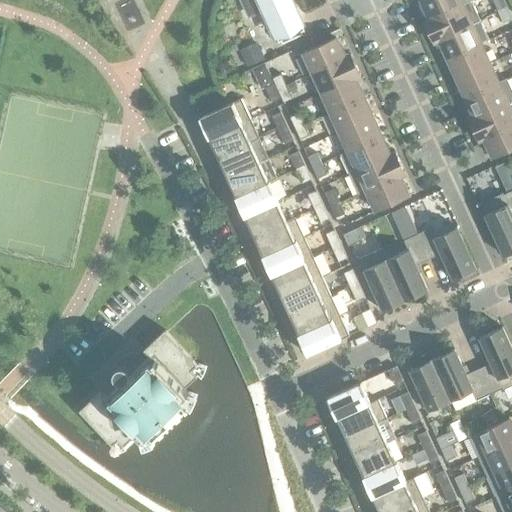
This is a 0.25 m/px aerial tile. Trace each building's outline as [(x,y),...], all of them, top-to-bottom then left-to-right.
[(242,0),(249,15),(263,8),(278,42),(279,42),(279,41),(281,40),(282,43),(303,34),(302,31),(303,30),(304,31),(305,30),(290,0),(242,0)] [(421,0),(430,17),(468,0),(421,0)] [(433,41),(439,38),(439,37),(470,23),(462,4),(471,0),(468,0),(430,17),(435,28),(428,31),(433,41)] [(503,0),(492,0),(496,9),(505,5),(503,0)] [(505,5),(496,9),(502,21),(511,17),(505,5)] [(470,23),(439,37),(439,38),(448,57),(479,42),(470,23)] [(304,51),(313,71),(345,56),(335,37),(304,51)] [(448,57),(457,77),(488,62),(479,42),(448,57)] [(223,48),(211,51),(217,77),(229,74),(223,48)] [(354,77),(360,74),(351,53),(345,56),(313,71),(322,91),(354,76),(354,77)] [(457,77),(466,96),(497,82),(488,62),(457,77)] [(271,77),(273,83),(276,88),(285,84),(280,73),(271,77)] [(322,91),(331,110),(362,96),(354,76),(322,91)] [(507,101),(497,82),(466,96),(475,116),(507,101)] [(280,97),(276,88),(273,83),(265,87),(271,101),(280,97)] [(285,84),(276,88),(280,97),(282,102),(291,98),(285,84)] [(371,115),(362,96),(331,110),(340,130),(371,115)] [(208,137),(209,137),(250,118),(240,98),(199,117),(208,137)] [(484,137),(483,136),(511,122),(511,113),(507,101),(475,116),(468,119),(478,140),(484,137)] [(271,115),(277,129),(286,125),(280,111),(271,115)] [(289,116),(294,127),(303,123),(298,112),(289,116)] [(340,130),(349,150),(380,135),(371,115),(340,130)] [(209,137),(218,156),(259,138),(250,118),(209,137)] [(511,147),(511,122),(483,136),(484,137),(493,156),(511,147)] [(303,123),(294,127),(299,138),(308,134),(303,123)] [(286,125),(277,129),(284,143),(293,139),(286,125)] [(340,154),(349,173),(389,155),(380,135),(349,150),(340,154)] [(268,157),(259,138),(218,156),(227,176),(268,157)] [(289,154),(295,168),(304,164),(298,150),(289,154)] [(307,156),(312,166),(321,162),(316,151),(307,156)] [(358,193),(398,174),(399,176),(405,173),(396,152),(389,155),(349,173),(358,193)] [(277,177),(268,157),(227,176),(236,195),(269,180),(277,177)] [(321,162),(312,166),(317,177),(326,173),(321,162)] [(304,164),(295,168),(302,183),(311,178),(304,164)] [(408,195),(399,176),(398,174),(358,193),(358,194),(367,190),(376,210),(408,195)] [(244,216),(245,215),(278,200),(277,199),(281,197),(277,189),(273,190),(269,180),(236,195),(235,196),(244,216)] [(323,192),(330,206),(339,202),(333,188),(323,192)] [(511,188),(503,193),(502,192),(479,202),(503,255),(511,250),(511,188)] [(307,194),(313,208),(322,204),(316,189),(307,194)] [(245,215),(254,235),(285,220),(277,201),(278,200),(245,215)] [(339,202),(330,206),(335,217),(344,213),(339,202)] [(322,204),(313,208),(320,222),(329,218),(322,204)] [(263,254),(261,255),(303,236),(295,216),(285,220),(254,235),(263,254)] [(403,226),(407,236),(415,233),(411,222),(403,226)] [(430,227),(416,233),(428,258),(440,253),(452,278),(475,267),(456,226),(434,236),(430,227)] [(348,245),(361,239),(356,227),(342,233),(348,245)] [(325,233),(331,247),(340,243),(334,229),(325,233)] [(416,264),(428,258),(416,233),(403,239),(407,248),(386,258),(381,247),(405,300),(427,289),(416,264)] [(313,256),(303,236),(261,255),(271,275),(272,274),(313,256)] [(340,243),(331,247),(338,261),(347,257),(340,243)] [(382,310),(405,300),(381,247),(358,258),(382,310)] [(272,274),(281,294),(321,275),(313,256),(272,274)] [(343,272),(349,286),(358,282),(352,268),(343,272)] [(281,294),(290,313),(330,295),(321,275),(281,294)] [(358,282),(349,286),(356,300),(365,296),(358,282)] [(290,313),(298,333),(339,314),(330,295),(290,313)] [(361,312),(367,326),(376,322),(370,308),(361,312)] [(349,335),(339,314),(298,333),(297,333),(307,354),(349,335)] [(478,367),(489,393),(502,387),(502,389),(511,384),(511,348),(502,326),(479,336),(490,362),(478,367)] [(191,368),(197,363),(192,358),(164,329),(143,349),(153,359),(141,370),(130,369),(124,365),(117,365),(118,372),(121,378),(126,383),(110,399),(100,389),(79,409),(108,440),(112,444),(117,438),(123,444),(137,431),(137,432),(141,436),(146,430),(152,436),(188,403),(182,397),(187,391),(184,387),(186,385),(197,374),(191,368)] [(454,348),(431,358),(450,400),(472,390),(476,399),(489,393),(478,367),(465,373),(454,348)] [(450,400),(431,358),(409,368),(428,410),(450,400)] [(394,384),(402,379),(396,365),(387,369),(394,384)] [(336,417),(337,417),(337,416),(369,402),(360,381),(326,397),(336,417)] [(399,395),(405,409),(414,405),(408,391),(399,395)] [(346,436),(377,422),(386,418),(378,398),(369,402),(337,416),(337,417),(346,436)] [(414,405),(405,409),(412,423),(421,419),(414,405)] [(468,436),(477,456),(511,440),(511,424),(509,417),(468,436)] [(346,436),(355,456),(386,441),(377,422),(346,436)] [(441,448),(450,444),(458,440),(453,429),(435,437),(441,448)] [(417,434),(423,448),(432,444),(426,430),(417,434)] [(511,463),(511,440),(477,456),(486,476),(511,463)] [(395,461),(386,441),(355,456),(363,475),(364,475),(384,466),(395,461)] [(432,444),(423,448),(430,463),(438,459),(432,444)] [(450,444),(441,448),(446,460),(455,456),(450,444)] [(396,460),(395,461),(384,466),(364,475),(363,475),(362,476),(372,496),(373,495),(405,480),(396,460)] [(495,495),(511,487),(511,463),(486,476),(495,495)] [(435,474),(441,488),(450,484),(443,469),(435,474)] [(454,477),(459,490),(468,485),(463,473),(454,477)] [(405,480),(373,495),(380,511),(387,511),(422,496),(413,477),(405,480)] [(450,484),(441,488),(448,502),(456,498),(450,484)] [(468,485),(459,490),(465,502),(474,498),(468,485)] [(511,487),(495,495),(502,511),(510,511),(511,511),(511,487)] [(387,511),(429,511),(422,496),(387,511)] [(13,511),(0,501),(0,511),(13,511)]
